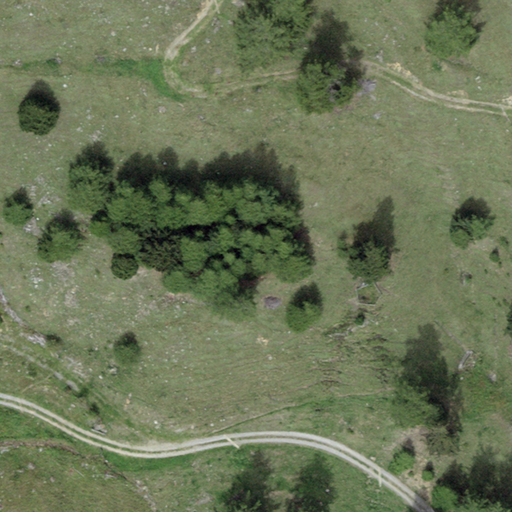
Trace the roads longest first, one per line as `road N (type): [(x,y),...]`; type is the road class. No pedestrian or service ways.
road 1 (track): [(430,511),(357,446),(277,435),(121,458),(0,396)]
road 2 (track): [(511,68),(172,72),(204,0)]
road 3 (track): [(0,336),(193,447)]
